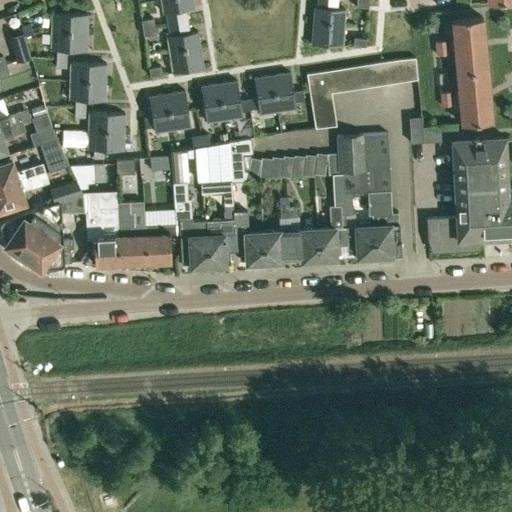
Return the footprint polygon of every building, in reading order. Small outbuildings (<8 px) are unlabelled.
[(168,23),(188,20),(186,8),(195,7),(193,0),(161,0),(163,12),(166,12),(168,23)] [(337,7),(337,0),(317,0),(317,6),(314,5),(313,24),(344,26),(345,8),(337,7)] [(52,30),(87,31),(88,13),(52,11),(52,30)] [(457,71),(487,69),(482,16),(452,19),(457,71)] [(153,17),(141,19),(142,27),(154,25),(153,17)] [(170,53),(200,48),(198,30),(190,31),(188,20),(168,23),(169,34),(167,35),(170,53)] [(21,23),(24,32),(33,30),(30,21),(21,23)] [(342,45),(344,26),(313,24),(311,42),(342,45)] [(156,33),(154,25),(142,27),(143,35),(144,35),(156,33)] [(87,50),(87,31),(52,30),(51,48),(56,48),(66,49),(87,50)] [(30,55),(24,32),(10,37),(17,59),(30,55)] [(365,45),(366,37),(354,36),(353,44),(364,45),(365,45)] [(56,48),(56,58),(66,58),(66,49),(56,48)] [(200,48),(170,53),(172,71),(203,66),(200,48)] [(415,57),(405,58),(406,80),(417,79),(415,57)] [(66,66),(66,58),(56,58),(56,65),(66,66)] [(405,58),(394,59),(396,82),(406,80),(405,58)] [(394,59),(383,61),(385,83),(396,82),(394,59)] [(70,79),(106,81),(107,62),(70,61),(70,79)] [(383,61),(372,62),(374,85),(385,83),(383,61)] [(372,62),(362,64),(363,87),(374,85),(372,62)] [(0,75),(8,73),(5,63),(0,65),(0,75)] [(362,64),(351,66),(353,88),(363,87),(362,64)] [(150,75),(162,73),(161,65),(149,67),(148,67),(150,75)] [(351,66),(340,68),(342,90),(353,88),(351,66)] [(340,68),(307,73),(331,91),(342,90),(340,68)] [(487,69),(457,71),(461,122),(492,120),(487,69)] [(272,74),(277,109),(296,107),(295,100),(293,91),(290,71),(272,74)] [(331,91),(307,73),(312,105),(333,102),(331,91)] [(259,112),(277,109),(272,74),(254,77),(257,97),(258,107),(259,112)] [(85,98),(105,99),(106,81),(70,79),(69,98),(75,98),(85,98)] [(242,115),(242,109),(240,99),(237,80),(219,82),(224,118),(242,115)] [(206,120),(224,118),(219,82),(201,85),(206,120)] [(302,89),(293,91),(295,100),(303,99),(302,90),(302,89)] [(167,92),(172,127),(191,125),(185,90),(167,92)] [(154,130),(172,127),(167,92),(148,95),(151,115),(153,125),(154,130)] [(257,97),(248,98),(250,108),(258,107),(257,97)] [(75,98),(75,107),(85,107),(85,99),(75,98)] [(248,98),(240,99),(242,109),(250,108),(248,98)] [(44,102),(30,107),(33,115),(47,111),(44,102)] [(333,102),(312,105),(313,116),(335,113),(333,102)] [(84,116),(85,107),(75,107),(74,106),(74,115),(84,116)] [(27,107),(0,115),(0,125),(21,119),(30,117),(27,107)] [(88,129),(124,130),(125,112),(89,110),(88,129)] [(33,115),(30,117),(34,131),(29,132),(33,146),(57,138),(49,111),(47,111),(33,115)] [(335,113),(313,116),(315,127),(336,124),(335,113)] [(143,116),(143,117),(144,126),(153,125),(151,115),(143,116)] [(452,138),(456,138),(455,122),(422,125),(420,115),(409,116),(411,141),(452,140),(452,138)] [(21,119),(0,125),(0,149),(6,148),(2,136),(24,129),(21,119)] [(123,148),(124,130),(88,129),(87,147),(93,147),(103,148),(123,148)] [(365,141),(387,140),(386,131),(364,132),(365,141)] [(200,133),(201,142),(210,141),(209,132),(200,133)] [(348,244),(352,243),(353,252),(357,252),(357,256),(379,254),(400,253),(399,223),(398,223),(397,210),(391,211),(388,168),(366,169),(366,160),(365,150),(365,141),(364,132),(337,133),(338,150),(339,171),(343,171),(344,192),(346,226),(347,226),(348,244)] [(200,133),(191,135),(192,144),(201,142),(200,133)] [(511,186),(507,187),(505,135),(456,138),(452,138),(452,140),(456,214),(426,216),(427,239),(432,250),(479,247),(482,236),(511,234),(511,186)] [(233,179),(232,179),(232,180),(245,178),(247,176),(248,170),(245,169),(245,167),(243,151),(251,150),(250,137),(230,140),(233,179)] [(233,179),(230,140),(226,141),(220,142),(194,146),(197,181),(201,181),(232,179),(233,179)] [(365,150),(387,149),(387,140),(365,141),(365,150)] [(47,171),(68,164),(59,148),(42,154),(47,171)] [(93,148),(93,157),(93,156),(103,157),(103,148),(93,148)] [(366,160),(388,159),(387,149),(365,150),(366,160)] [(172,151),(175,182),(189,181),(186,150),(172,151)] [(338,150),(327,151),(327,153),(328,172),(332,172),(339,171),(338,150)] [(328,172),(327,153),(316,152),(316,154),(313,173),(328,172)] [(313,173),(316,154),(305,153),(305,155),(302,174),(313,173)] [(302,174),(305,155),(294,154),(294,156),(291,174),(302,174)] [(291,174),(294,156),(283,155),(283,157),(280,175),(291,174)] [(149,169),(157,168),(157,156),(149,156),(149,169)] [(280,175),(283,157),(272,156),(272,158),(269,175),(280,175)] [(258,176),(261,159),(250,157),(248,170),(247,176),(247,178),(258,176)] [(269,175),(272,158),(261,157),(261,159),(259,176),(269,175)] [(42,162),(35,164),(15,170),(11,159),(0,162),(0,185),(45,171),(42,162)] [(377,168),(388,168),(388,159),(366,160),(366,169),(377,168)] [(95,163),(78,163),(78,177),(80,176),(81,179),(95,179),(95,170),(95,163)] [(21,188),(41,182),(48,180),(45,171),(0,185),(0,208),(25,200),(21,188)] [(331,225),(318,226),(320,258),(337,257),(337,253),(341,252),(341,244),(345,244),(344,226),(341,226),(341,213),(345,212),(344,192),(343,171),(339,171),(332,172),(334,205),(330,205),(331,225)] [(80,188),(76,178),(54,185),(59,200),(82,192),(80,188)] [(234,219),(234,210),(232,180),(232,179),(201,181),(202,194),(222,193),(223,211),(223,219),(234,219)] [(188,182),(173,183),(175,223),(180,223),(182,261),(191,261),(191,265),(209,264),(207,233),(206,219),(193,219),(191,197),(189,197),(188,182)] [(84,192),(85,209),(87,221),(88,236),(94,236),(95,263),(119,262),(117,226),(102,227),(102,222),(97,222),(95,191),(84,192)] [(280,217),(290,216),(289,208),(288,195),(279,196),(280,217)] [(147,260),(146,233),(145,225),(135,225),(135,211),(131,211),(131,200),(116,201),(116,209),(117,226),(119,262),(147,260)] [(62,224),(59,220),(43,205),(2,218),(0,220),(0,225),(6,243),(40,266),(62,264),(65,261),(71,260),(70,237),(63,237),(62,224)] [(289,208),(290,216),(300,216),(299,207),(289,208)] [(248,209),(234,210),(234,219),(235,233),(236,250),(241,250),(241,258),(246,258),(246,262),(264,261),(263,229),(249,230),(248,209)] [(85,210),(75,211),(76,219),(80,218),(85,218),(85,210)] [(76,227),(86,226),(86,221),(85,218),(80,218),(76,219),(76,227)] [(146,233),(147,260),(171,259),(170,232),(176,232),(175,223),(160,224),(145,225),(146,233)] [(76,227),(76,235),(86,234),(86,226),(76,227)] [(320,258),(318,226),(292,228),(292,229),(290,229),(292,255),(301,255),(302,259),(320,258)] [(286,256),(292,255),(290,229),(288,229),(288,228),(263,229),(264,261),(281,260),(281,256),(286,256)] [(207,233),(209,264),(226,263),(226,259),(230,259),(230,250),(236,250),(235,233),(224,234),(224,232),(222,232),(207,233)] [(76,235),(77,243),(87,242),(86,234),(76,235)]
